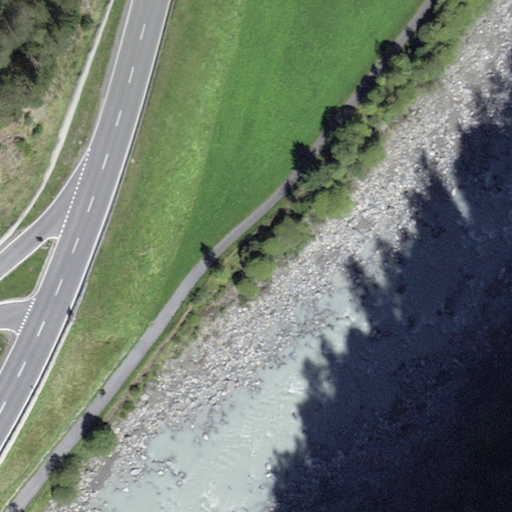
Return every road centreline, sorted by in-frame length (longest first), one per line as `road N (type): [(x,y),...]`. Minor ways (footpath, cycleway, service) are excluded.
road 1 (track): [(15,511),(203,265),(349,114),(434,0)]
road 2 (primary): [(104,154),(43,320)]
road 3 (primary): [(149,0),(104,154)]
road 4 (unclassified): [(104,154),(73,197),(0,263)]
